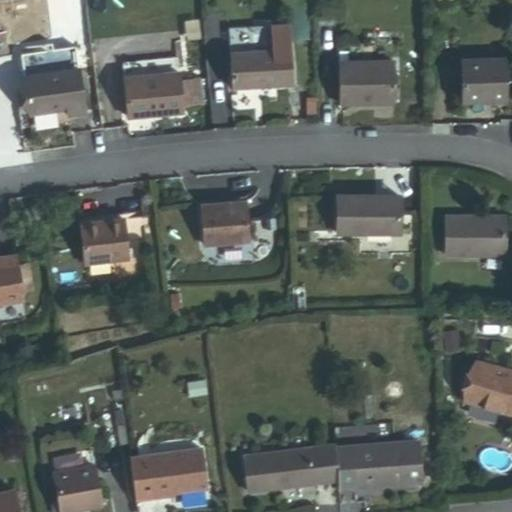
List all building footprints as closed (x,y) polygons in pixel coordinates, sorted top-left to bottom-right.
[(239,76),(297,76),(297,40),(238,41),(239,76)] [(343,94),(399,93),(398,53),(342,54),(343,94)] [(507,101),(506,61),(463,63),(464,103),(507,101)] [(126,109),(185,104),(181,66),(123,71),(126,109)] [(87,115),(81,71),(26,78),(31,115),(68,110),(69,117),(87,115)] [(337,231),(399,231),(399,193),(337,193),(337,231)] [(248,240),(244,200),(200,204),(203,243),(248,240)] [(502,257),(503,218),(444,216),(442,254),(502,257)] [(130,258),(125,217),(81,222),(86,263),(130,258)] [(21,268),(19,257),(2,260),(3,265),(0,265),(0,308),(27,304),(25,294),(21,268)] [(36,293),(31,266),(21,268),(25,294),(36,293)] [(511,420),(511,379),(467,375),(463,415),(511,420)] [(209,394),(207,379),(188,381),(190,396),(209,394)] [(423,477),(419,435),(337,443),(340,479),(341,485),(359,483),(359,480),(394,477),(394,480),(423,477)] [(340,479),(337,443),(248,451),(251,488),(340,479)] [(210,496),(205,457),(153,463),(158,506),(176,503),(175,501),(210,496)] [(109,511),(100,472),(60,482),(67,511),(109,511)] [(21,511),(18,495),(0,499),(0,511),(21,511)]
